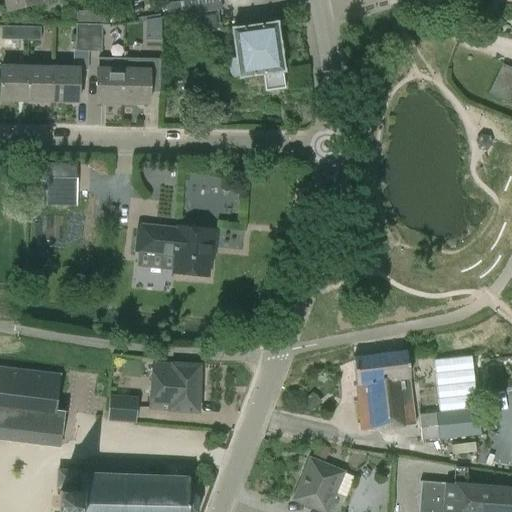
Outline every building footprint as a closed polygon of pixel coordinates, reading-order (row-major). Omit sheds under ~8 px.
[(4,0),(8,13),(42,4),(41,2),(49,0),(4,0)] [(191,14),(217,10),(221,10),(219,0),(186,0),(181,1),(182,1),(183,15),(191,14)] [(168,17),(183,15),(182,1),(167,3),(168,17)] [(191,14),(194,35),(220,31),(217,10),(191,14)] [(75,25),(91,26),(101,26),(108,25),(109,13),(107,13),(107,12),(61,12),(61,25),(75,25)] [(265,92),(284,89),(281,72),(283,72),(277,24),(233,29),(239,78),(263,75),(265,92)] [(91,26),(75,25),(75,51),(90,51),(91,26)] [(27,27),(0,26),(0,33),(0,39),(27,40),(27,27)] [(100,52),(101,29),(101,26),(91,26),(90,51),(100,52)] [(40,27),(27,27),(27,40),(40,40),(40,27)] [(97,104),(123,105),(124,70),(123,70),(123,59),(97,58),(97,69),(98,69),(97,104)] [(502,102),(511,106),(511,68),(502,64),(488,94),(502,101),(502,102)] [(168,68),(171,78),(181,76),(179,66),(168,68)] [(1,103),(27,103),(28,68),(1,67),(1,103)] [(28,68),(27,103),(53,104),(53,68),(28,68)] [(80,69),(53,68),(53,104),(79,104),(80,69)] [(150,70),(124,70),(123,105),(149,106),(150,70)] [(48,191),(81,191),(82,162),(48,161),(48,191)] [(206,275),(210,229),(176,226),(175,232),(136,228),(134,251),(174,255),(173,272),(206,275)] [(360,430),(415,424),(407,350),(353,357),(354,362),(360,430)] [(440,412),(417,414),(420,440),(480,434),(470,359),(434,364),(440,412)] [(197,413),(198,366),(152,363),(148,409),(197,413)] [(0,439),(60,447),(64,412),(55,411),(59,376),(0,368),(0,439)] [(137,398),(109,396),(108,420),(135,422),(137,398)] [(324,511),(326,511),(343,472),(309,458),(292,499),(324,511)] [(60,490),(59,511),(195,511),(197,496),(188,488),(188,477),(184,477),(184,465),(165,465),(165,476),(79,474),(79,471),(58,470),(57,488),(60,488),(60,490)] [(441,511),(511,511),(511,488),(485,486),(485,471),(471,471),(471,469),(446,466),(444,483),(441,511)]
